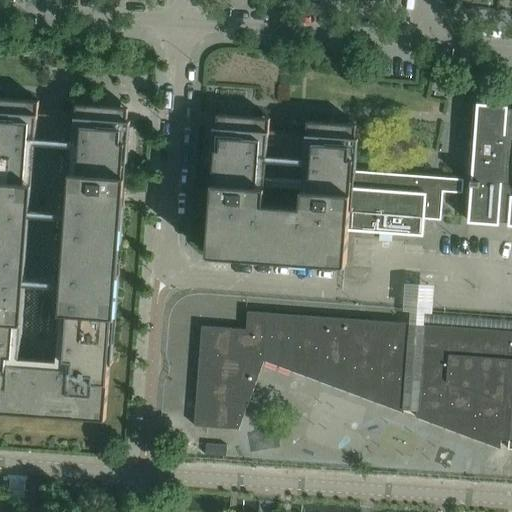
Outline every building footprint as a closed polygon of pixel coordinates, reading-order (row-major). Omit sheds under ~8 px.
[(19,380),(37,138),(39,115),(40,102),(0,98),(0,409),(107,417),(110,373),(122,206),(125,206),(127,180),(128,163),(125,163),(129,108),(77,104),(76,117),(56,382),(72,384),(71,391),(6,387),(7,379),(19,380)] [(478,104),(476,141),(473,180),(472,180),(471,194),(471,195),(472,195),(469,222),(500,225),(500,222),(510,222),(510,226),(511,225),(511,109),(509,109),(509,106),(478,104)] [(208,253),(344,263),(344,266),(347,266),(350,230),(354,169),(357,138),(357,125),(308,122),(307,135),(270,132),(271,119),(219,115),(215,170),(212,169),(211,174),(209,199),(212,199),(208,253)] [(444,192),(464,193),(464,180),(377,173),(357,172),(357,169),(354,169),(350,230),(425,236),(426,219),(442,220),(444,192)] [(46,319),(48,299),(41,298),(40,319),(46,319)] [(511,331),(249,312),(247,330),(203,327),(195,427),(240,430),(265,362),(405,413),(405,410),(418,411),(417,418),(501,449),(502,449),(502,441),(510,441),(509,450),(511,450),(511,331)] [(206,455),(227,457),(228,446),(207,445),(206,455)]
